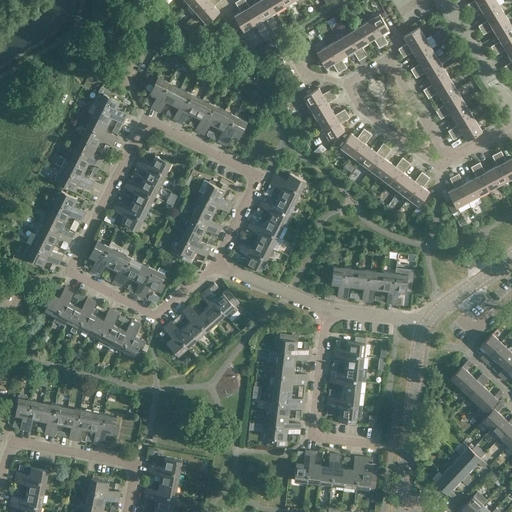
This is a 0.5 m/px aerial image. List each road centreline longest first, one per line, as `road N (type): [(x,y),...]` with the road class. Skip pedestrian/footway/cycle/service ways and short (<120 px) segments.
road 1 (residential): [(221,261),(250,171),(141,122),(73,264)]
road 2 (residential): [(450,160),(388,57),(348,81),(375,118),(444,158)]
road 3 (residential): [(380,444),(314,432),(325,305)]
road 4 (residential): [(73,264),(77,275),(158,318),(221,261)]
road 5 (tertiary): [(425,323),(399,497)]
road 6 (residential): [(12,441),(133,468),(125,511)]
road 7 (residential): [(511,118),(439,0)]
